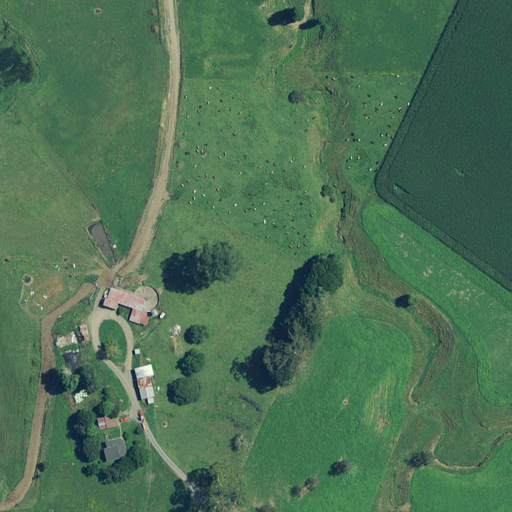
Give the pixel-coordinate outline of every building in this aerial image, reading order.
[(133,309),(129,321),(146,326),(150,314),(141,312),(143,305),(146,299),(137,296),(137,297),(111,288),(107,298),(106,298),(103,305),(116,310),(118,303),(134,309),(133,309)] [(78,341),(84,339),(85,341),(90,340),(89,338),(88,330),(86,325),(79,327),(80,329),(76,330),(78,341)] [(111,332),(99,332),(100,340),(112,340),(111,332)] [(139,389),(152,386),(150,376),(137,379),(139,389)] [(152,386),(139,389),(142,400),(147,398),(149,404),(156,402),(152,386)] [(118,427),(117,416),(97,418),(99,430),(118,427)] [(128,457),(123,438),(105,442),(107,447),(104,448),(107,462),(128,457)]
